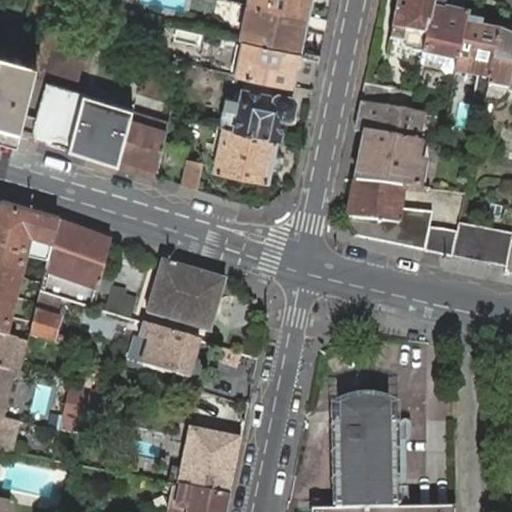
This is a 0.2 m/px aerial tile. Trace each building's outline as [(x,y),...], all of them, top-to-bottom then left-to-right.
[(310,0),(250,0),(249,4),(308,16),(310,0)] [(433,0),(398,0),(392,27),(394,27),(391,38),(387,55),(401,59),(401,68),(402,69),(403,70),(403,71),(404,71),(404,72),(405,72),(406,72),(406,73),(407,74),(408,74),(409,74),(410,74),(411,74),(412,74),(413,74),(414,74),(415,74),(416,73),(417,73),(418,72),(419,72),(421,64),(423,55),(423,53),(427,34),(433,0)] [(423,55),(421,64),(427,66),(429,56),(456,62),(465,20),(466,14),(444,10),(444,9),(444,7),(445,6),(444,5),(444,4),(444,3),(444,2),(443,1),(443,0),(442,0),(433,0),(427,34),(423,53),(423,55)] [(308,16),(249,4),(242,39),(301,51),(308,16)] [(39,13),(29,10),(26,24),(36,27),(39,13)] [(465,20),(456,62),(455,71),(473,75),(468,97),(484,102),(488,86),(489,78),(499,32),(480,29),(481,23),(465,20)] [(511,37),(499,32),(489,78),(488,86),(484,102),(484,103),(494,105),(495,105),(496,105),(497,106),(499,106),(500,105),(501,105),(502,105),(503,104),(504,103),(506,102),(506,101),(507,100),(508,99),(508,98),(509,97),(509,96),(510,95),(510,93),(511,93),(511,37)] [(301,51),(242,39),(234,74),(246,77),(278,83),(293,87),(301,51)] [(19,127),(36,62),(0,51),(0,129),(18,135),(19,127)] [(276,98),(278,83),(246,77),(243,91),(243,94),(241,100),(233,99),(225,98),(223,108),(219,126),(224,127),(235,130),(277,138),(282,114),(287,115),(291,113),(293,101),(290,98),(280,95),(276,98)] [(34,120),(34,139),(51,145),(57,121),(66,87),(45,80),(39,103),(42,105),(39,114),(36,113),(34,120)] [(414,94),(365,84),(362,103),(391,109),(410,113),(414,94)] [(51,145),(68,150),(68,149),(74,126),(82,93),(83,92),(66,87),(57,121),(51,145)] [(91,110),(94,97),(82,93),(74,126),(68,149),(68,150),(80,153),(86,129),(89,119),(91,110)] [(132,112),(133,109),(112,102),(94,97),(91,110),(89,119),(86,129),(80,153),(118,165),(127,129),(130,119),(131,117),(132,112)] [(423,115),(410,113),(391,109),(362,103),(356,131),(365,133),(417,143),(423,115)] [(165,137),(168,122),(132,112),(131,117),(130,119),(127,129),(118,165),(157,177),(157,174),(165,137)] [(274,155),(277,138),(235,130),(224,127),(218,156),(215,172),(269,182),(272,165),(274,155)] [(417,143),(365,133),(356,181),(407,187),(419,189),(424,164),(416,163),(420,143),(417,143)] [(173,142),(170,162),(185,164),(188,145),(173,142)] [(186,160),(185,166),(199,168),(200,163),(186,160)] [(185,166),(181,184),(195,188),(199,168),(185,166)] [(264,204),(269,182),(215,172),(211,192),(258,207),(264,204)] [(407,187),(356,181),(348,218),(347,224),(355,237),(379,241),(452,257),(458,231),(430,228),(431,213),(403,210),(407,187)] [(52,245),(58,224),(2,208),(0,209),(0,336),(6,338),(25,257),(48,262),(52,245)] [(60,298),(93,308),(110,243),(58,224),(52,245),(48,262),(40,292),(60,298)] [(511,237),(511,233),(459,224),(458,231),(452,257),(506,268),(511,242),(511,237)] [(210,333),(226,280),(162,261),(147,314),(210,333)] [(106,309),(130,317),(137,298),(112,289),(106,309)] [(59,345),(64,347),(66,340),(61,339),(55,337),(60,321),(54,319),(60,298),(40,292),(35,313),(29,336),(59,345)] [(188,379),(200,342),(154,327),(143,324),(138,336),(149,340),(142,365),(188,379)] [(0,369),(15,373),(22,341),(6,338),(0,336),(0,369)] [(0,417),(4,419),(15,373),(0,369),(0,417)] [(70,388),(60,429),(69,431),(71,423),(83,426),(91,394),(70,388)] [(342,399),(327,408),(327,511),(450,511),(395,511),(395,407),(383,401),(370,396),(356,395),(342,399)] [(0,450),(10,452),(17,422),(4,419),(0,417),(0,450)] [(188,432),(179,430),(172,468),(180,470),(188,432)] [(197,491),(229,497),(241,440),(188,432),(180,470),(180,473),(200,477),(197,491)] [(179,487),(197,491),(200,477),(180,473),(180,470),(172,468),(168,485),(179,487)] [(225,511),(229,497),(197,491),(179,487),(178,492),(172,494),(171,499),(176,503),(174,511),(225,511)] [(8,511),(10,504),(0,501),(0,511),(8,511)]
